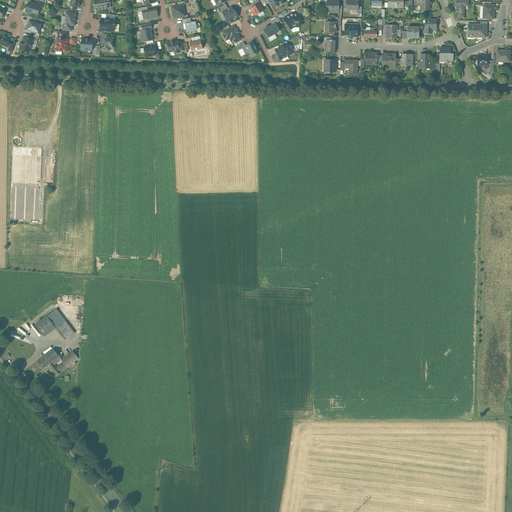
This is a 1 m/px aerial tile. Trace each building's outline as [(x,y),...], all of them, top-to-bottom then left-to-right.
[(109,3),(109,0),(99,0),(100,2),(97,2),(97,5),(96,5),(98,5),(99,10),(108,8),(107,3),(110,3),(110,2),(109,3)] [(213,0),(218,8),(226,5),(230,3),(228,0),(213,0)] [(268,0),(273,11),(282,6),(279,0),(268,0)] [(338,0),(333,0),(327,0),(327,12),(338,12),(338,11),(338,6),(338,0)] [(358,0),(346,0),(346,10),(358,11),(358,7),(358,0)] [(429,0),(413,0),(414,5),(422,5),(422,10),(429,10),(429,0)] [(454,0),(454,5),(458,5),(458,18),(464,18),(464,5),(468,5),(468,0),(454,0)] [(31,12),(37,14),(40,7),(40,6),(36,5),(29,2),(25,12),(31,14),(31,12)] [(185,16),(185,14),(183,4),(171,7),(174,18),(185,16)] [(218,8),(218,10),(220,13),(222,12),(228,9),(226,5),(218,8)] [(254,17),(263,13),(259,5),(252,8),(250,9),(254,17)] [(493,5),(484,5),(483,18),(493,19),(493,5)] [(234,13),(232,9),(231,7),(222,12),(225,18),(226,18),(228,21),(237,17),(235,12),(234,13)] [(158,17),(157,10),(156,9),(142,12),(143,20),(158,17)] [(75,13),(73,13),(66,13),(65,25),(74,25),(75,13)] [(291,31),(295,28),(301,29),(301,13),(292,13),(283,19),(291,31)] [(110,32),(111,31),(114,31),(114,20),(101,19),(100,30),(107,31),(108,32),(110,32)] [(436,20),(425,19),(424,27),(424,33),(425,33),(432,34),(432,33),(430,33),(430,29),(436,29),(436,20)] [(26,30),(39,34),(42,24),(36,22),(29,20),(26,30)] [(195,22),(190,23),(185,24),(187,32),(190,31),(190,32),(193,31),(194,31),(197,30),(195,22)] [(336,22),(326,22),(325,33),(336,33),(336,22)] [(358,24),(347,24),(347,30),(344,30),(344,35),(351,36),(351,37),(358,37),(358,28),(358,24)] [(279,31),(275,25),(263,31),(268,41),(278,36),(276,33),(279,31)] [(396,26),(386,25),(386,38),(396,39),(396,26)] [(480,25),(468,25),(468,36),(486,36),(486,29),(480,29),(480,25)] [(240,40),(239,37),(237,33),(237,32),(236,29),(235,30),(234,26),(222,32),(224,38),(227,37),(229,38),(232,44),(240,40)] [(418,27),(407,27),(407,31),(407,38),(418,38),(418,27)] [(376,31),(370,30),(370,28),(369,28),(366,28),(365,28),(365,30),(364,30),(364,38),(376,38),(376,36),(377,36),(377,35),(376,35),(376,31)] [(150,29),(143,31),(142,31),(144,42),(152,40),(150,29)] [(58,39),(61,39),(67,39),(67,38),(60,38),(60,35),(61,31),(58,31),(58,39)] [(5,46),(7,47),(9,43),(10,39),(7,38),(7,37),(3,36),(0,35),(0,44),(1,45),(0,45),(5,47),(5,46)] [(30,35),(29,38),(33,40),(33,42),(37,43),(38,37),(30,35)] [(20,49),(29,52),(33,42),(33,40),(29,38),(24,37),(22,42),(21,42),(21,44),(21,45),(20,49)] [(109,47),(111,47),(113,47),(114,38),(107,38),(100,43),(100,50),(109,51),(109,47)] [(68,40),(65,39),(56,39),(56,45),(55,46),(55,49),(56,50),(56,51),(67,52),(68,47),(68,44),(69,44),(68,44),(68,40)] [(82,40),(82,41),(81,49),(87,50),(87,49),(92,49),(92,40),(89,40),(85,39),(85,40),(82,40)] [(200,40),(195,41),(189,43),(191,51),(202,49),(200,40)] [(330,40),(326,40),(326,52),(334,52),(334,40),(332,40),(331,40),(330,40)] [(180,52),(178,46),(177,42),(174,42),(173,42),(171,42),(171,43),(167,44),(169,52),(174,51),(174,53),(180,52)] [(238,52),(246,48),(246,47),(245,43),(236,47),(238,52)] [(251,58),(259,54),(254,43),(246,47),(246,48),(251,58)] [(154,46),(150,46),(144,48),(146,57),(156,54),(154,46)] [(276,55),(280,62),(292,55),(287,46),(275,52),(276,55)] [(451,48),(439,48),(439,62),(446,62),(452,63),(453,54),(452,54),(451,54),(451,48)] [(509,51),(496,51),(496,55),(497,55),(496,62),(509,62),(509,51)] [(376,53),(365,53),(365,64),(376,65),(376,53)] [(395,54),(383,54),(382,56),(382,62),(382,64),(390,64),(390,69),(395,69),(395,54)] [(413,54),(404,54),(404,57),(402,57),(401,57),(401,59),(401,61),(402,61),(402,66),(412,66),(413,54)] [(429,54),(420,54),(420,62),(420,67),(422,67),(433,68),(433,62),(429,62),(429,54)] [(274,64),(280,62),(276,55),(271,58),(274,64)] [(488,55),(477,56),(477,66),(489,66),(488,55)] [(335,60),(325,60),(325,72),(335,72),(335,60)] [(357,61),(344,60),(344,62),(344,68),(349,68),(349,73),(357,74),(357,61)] [(39,220),(41,148),(12,147),(10,219),(39,220)] [(58,309),(35,325),(43,337),(57,328),(64,339),(74,332),(58,309)] [(43,368),(49,364),(55,360),(61,356),(55,347),(37,359),(43,368)] [(59,365),(55,360),(49,364),(57,374),(80,358),(75,351),(63,359),(64,361),(59,365)]
